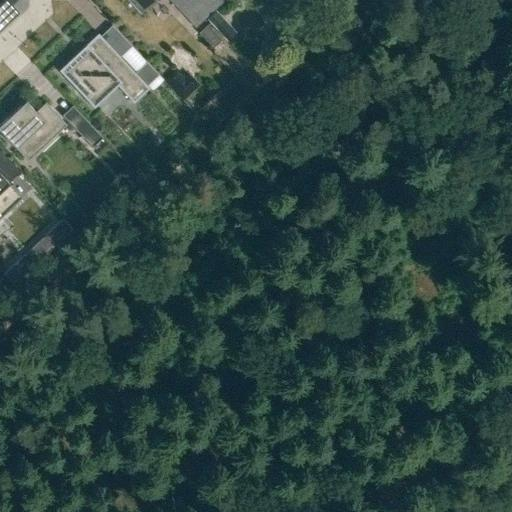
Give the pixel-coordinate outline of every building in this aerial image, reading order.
[(130,0),(142,12),(155,0),(169,0),(181,13),(194,0),(130,0)] [(213,48),(222,40),(207,25),(199,33),(213,48)] [(149,89),(98,34),(58,71),(94,109),(117,87),(133,104),(149,89)] [(184,76),(177,69),(164,81),(183,100),(199,85),(187,73),(184,76)] [(45,103),(35,112),(25,102),(0,125),(0,132),(23,157),(35,146),(40,151),(67,125),(45,103)] [(87,121),(76,131),(93,148),(103,139),(87,121)] [(0,218),(9,210),(22,198),(8,183),(8,184),(0,175),(0,218)] [(45,236),(55,246),(73,229),(63,219),(45,236)] [(21,258),(3,275),(14,285),(32,268),(21,258)]
